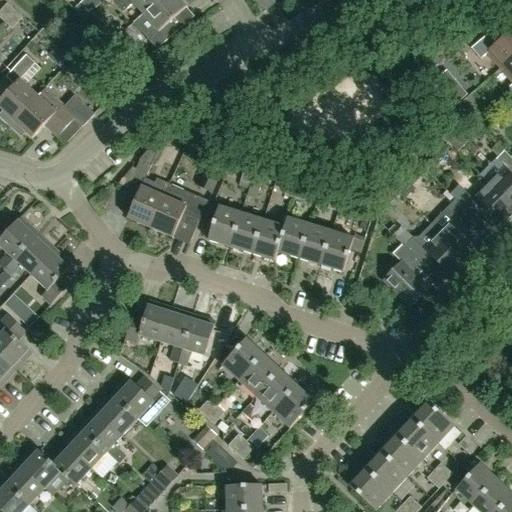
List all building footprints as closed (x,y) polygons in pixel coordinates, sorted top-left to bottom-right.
[(144,15),(160,0),(112,0),(124,12),(134,4),(144,15)] [(179,0),(160,0),(144,15),(153,26),(143,35),(157,50),(178,32),(170,23),(187,8),(179,0)] [(0,18),(4,22),(15,11),(8,4),(0,12),(0,18)] [(15,11),(4,22),(12,29),(22,18),(15,11)] [(501,69),(511,59),(511,15),(472,49),(481,60),(488,54),(501,69)] [(0,116),(10,126),(38,97),(20,80),(36,64),(27,55),(6,77),(15,86),(0,101),(0,108),(4,112),(0,116)] [(511,59),(501,69),(511,82),(511,85),(510,88),(511,90),(511,59)] [(468,96),(461,87),(447,98),(454,107),(468,96)] [(38,97),(10,126),(21,136),(25,132),(33,139),(45,126),(58,138),(76,119),(84,127),(95,115),(75,96),(64,107),(46,89),(38,97)] [(223,119),(234,111),(226,99),(215,106),(223,119)] [(511,157),(508,153),(507,154),(505,152),(489,168),(481,176),(490,185),(489,186),(511,207),(511,157)] [(223,168),(227,158),(216,153),(212,163),(209,161),(198,187),(212,194),(223,167),(223,168)] [(426,172),(423,169),(413,159),(390,183),(406,198),(415,189),(412,187),(426,172)] [(140,161),(136,170),(148,175),(152,166),(140,161)] [(248,190),(250,184),(255,169),(246,167),(241,181),(239,187),(248,190)] [(255,169),(250,184),(260,187),(265,173),(255,169)] [(164,197),(170,185),(156,179),(154,183),(145,179),(128,219),(151,229),(164,197)] [(293,198),(298,183),(289,180),(285,195),(293,198)] [(298,183),(293,198),(304,201),(309,186),(298,183)] [(164,197),(151,229),(173,238),(181,220),(186,223),(188,219),(199,223),(208,202),(170,185),(164,197)] [(501,228),(511,217),(511,207),(489,186),(474,201),(462,189),(453,198),(456,201),(473,218),(482,209),(501,228)] [(338,212),(343,197),(333,194),(328,209),(338,212)] [(343,197),(338,212),(348,215),(352,200),(343,197)] [(465,226),(473,218),(456,201),(432,226),(468,262),(484,246),(465,226)] [(231,248),(241,214),(219,207),(208,241),(231,248)] [(253,254),(263,221),(241,214),(231,248),(253,254)] [(0,267),(4,271),(39,234),(21,218),(8,233),(0,242),(0,246),(8,254),(0,263),(0,267)] [(299,259),(310,226),(287,219),(285,228),(278,252),(299,259)] [(285,228),(263,221),(253,254),(275,261),(278,252),(285,228)] [(0,242),(8,233),(0,225),(0,242)] [(468,262),(432,226),(431,225),(420,237),(413,238),(401,227),(393,236),(403,245),(423,265),(425,267),(433,259),(453,278),(468,262)] [(321,266),(332,233),(310,226),(299,259),(321,266)] [(332,233),(321,266),(344,273),(354,240),(332,233)] [(31,276),(55,249),(39,234),(4,271),(10,277),(20,266),(31,276)] [(414,273),(423,265),(403,245),(393,236),(392,237),(402,246),(393,255),(402,263),(384,281),(411,308),(430,289),(414,273)] [(55,249),(31,276),(48,291),(42,297),(51,305),(68,287),(59,279),(72,265),(55,249)] [(511,294),(500,304),(511,319),(511,294)] [(161,343),(172,309),(149,302),(144,320),(133,317),(125,340),(136,344),(139,336),(161,343)] [(178,364),(193,316),(172,309),(161,343),(175,347),(170,362),(178,364)] [(0,335),(0,355),(16,371),(32,354),(18,341),(26,332),(8,316),(0,323),(0,324),(6,330),(0,335)] [(193,316),(178,364),(186,367),(191,352),(205,357),(216,323),(193,316)] [(240,382),(264,356),(246,340),(223,366),(240,382)] [(0,387),(1,388),(16,371),(0,355),(0,387)] [(257,398),(280,372),(264,356),(240,382),(257,398)] [(273,413),(297,388),(280,372),(257,398),(273,413)] [(147,428),(170,402),(144,377),(136,386),(128,379),(112,396),(138,420),(147,428)] [(297,388),(273,413),(290,429),(314,404),(297,388)] [(123,437),(138,420),(112,396),(96,412),(123,437)] [(206,418),(217,406),(210,400),(199,411),(206,418)] [(413,420),(439,444),(455,427),(429,403),(413,420)] [(217,406),(206,418),(214,425),(225,413),(217,406)] [(120,465),(127,457),(115,445),(123,437),(96,412),(81,429),(107,454),(120,465)] [(423,461),(439,444),(413,420),(398,437),(423,461)] [(92,470),(107,454),(81,429),(65,446),(92,470)] [(239,435),(228,447),(236,453),(246,442),(239,435)] [(408,478),(423,461),(398,437),(382,454),(408,478)] [(470,455),(477,448),(466,437),(459,445),(470,455)] [(246,442),(236,453),(243,460),(254,449),(246,442)] [(75,488),(92,470),(65,446),(50,462),(50,463),(61,473),(60,474),(69,481),(75,488)] [(54,497),(69,481),(60,474),(61,473),(50,463),(50,462),(35,448),(19,465),(46,489),(45,490),(54,497)] [(392,494),(408,478),(382,454),(366,471),(392,494)] [(161,473),(162,472),(154,464),(142,476),(151,484),(156,479),(167,489),(172,483),(161,473)] [(434,471),(446,482),(453,474),(441,464),(434,471)] [(45,490),(46,489),(19,465),(4,482),(30,506),(45,490)] [(473,506),(497,481),(480,465),(456,490),(473,506)] [(161,473),(172,483),(178,477),(167,467),(162,472),(161,473)] [(376,511),(392,494),(366,471),(351,488),(376,511)] [(439,489),(446,482),(434,471),(427,479),(439,489)] [(479,511),(498,511),(511,498),(511,494),(497,481),(473,506),(479,511)] [(0,511),(24,511),(30,506),(4,482),(0,485),(0,511)] [(269,493),(287,493),(287,485),(269,485),(269,493)] [(228,510),(263,509),(262,486),(227,487),(228,510)] [(403,505),(411,511),(417,511),(422,508),(410,497),(403,505)] [(511,511),(511,498),(498,511),(511,511)] [(130,506),(136,511),(145,511),(147,511),(136,500),(130,506)]
